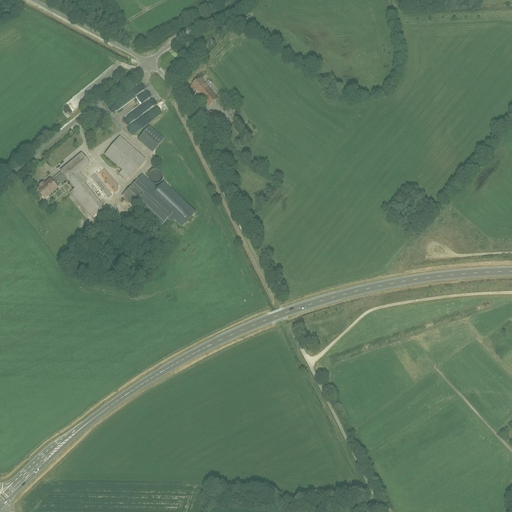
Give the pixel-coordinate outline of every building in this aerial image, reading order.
[(218,99),(200,78),(190,87),(207,108),(218,99)] [(153,97),(122,119),(126,125),(157,103),(153,97)] [(213,111),(208,115),(214,124),(220,119),(213,111)] [(163,140),(148,127),(136,140),(152,153),(163,140)] [(145,161),(118,137),(103,155),(121,170),(118,174),(124,180),(127,176),(130,178),(145,161)] [(65,164),(77,154),(75,151),(63,161),(65,164)] [(57,171),(59,173),(64,181),(65,182),(66,181),(78,172),(88,165),(80,155),(57,171)] [(90,218),(102,209),(83,184),(85,182),(78,172),(66,181),(72,190),(70,191),(90,218)] [(64,181),(59,173),(49,181),(54,188),(64,181)] [(195,212),(163,182),(156,190),(140,175),(121,196),(130,205),(133,202),(159,227),(167,219),(170,223),(173,220),(181,227),(195,212)] [(37,187),(34,189),(43,201),(49,197),(48,195),(55,190),(54,188),(49,181),(48,179),(42,184),(41,182),(36,186),(37,187)]
